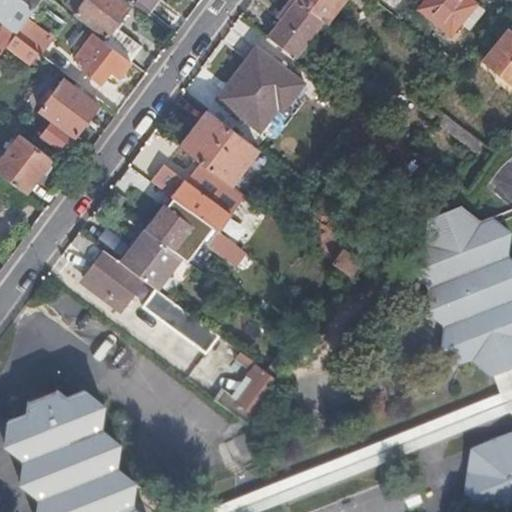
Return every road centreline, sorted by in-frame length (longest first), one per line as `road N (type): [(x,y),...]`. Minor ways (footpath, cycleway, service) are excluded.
road 1 (residential): [(0,301),(224,0)]
road 2 (unknown): [(7,290),(222,444)]
